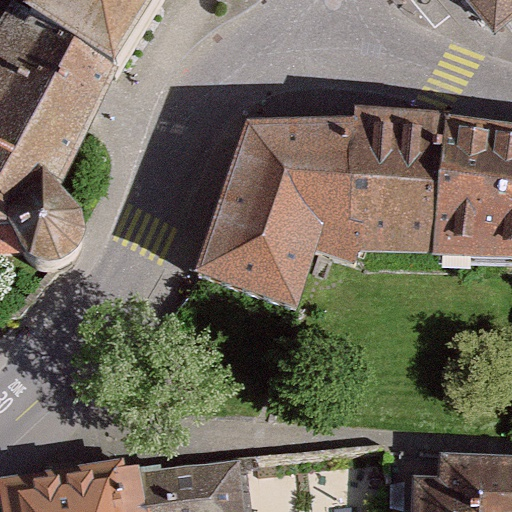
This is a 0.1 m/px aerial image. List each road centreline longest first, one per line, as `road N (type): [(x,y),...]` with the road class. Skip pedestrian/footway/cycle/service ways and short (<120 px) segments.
road 1 (residential): [(271,10),(216,78),(95,319),(0,435)]
road 2 (residential): [(511,102),(271,10)]
